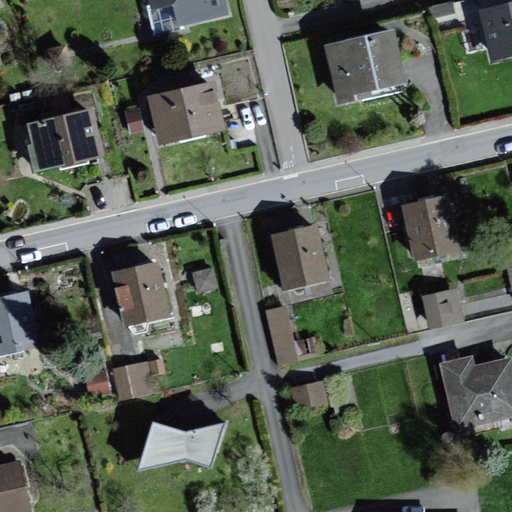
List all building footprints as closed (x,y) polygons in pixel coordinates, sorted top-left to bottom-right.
[(151,0),(153,6),(173,1),(178,25),(232,13),(228,0),(151,0)] [(511,2),(478,11),(491,64),(511,58),(511,2)] [(393,29),(326,47),(340,100),(407,83),(393,29)] [(214,81),(150,97),(163,146),(226,129),(214,81)] [(94,109),(27,124),(31,144),(26,145),(32,173),(104,157),(94,109)] [(450,194),(406,204),(419,259),(464,248),(450,194)] [(317,224),(271,235),(283,289),(329,278),(317,224)] [(161,262),(117,271),(130,329),(174,319),(161,262)] [(456,287),(421,294),(429,329),(464,321),(456,287)] [(33,293),(0,298),(0,351),(42,343),(33,293)] [(285,307),(266,311),(277,362),(296,359),(285,307)] [(474,356),(440,364),(456,430),(511,416),(511,360),(477,368),(474,356)] [(165,358),(126,367),(114,369),(120,399),(154,392),(150,376),(168,372),(165,358)] [(325,383),(294,389),(299,410),(329,404),(325,383)] [(190,432),(155,423),(142,466),(187,459),(212,465),(224,424),(190,432)] [(32,504),(24,463),(0,467),(0,511),(27,511),(26,505),(32,504)]
